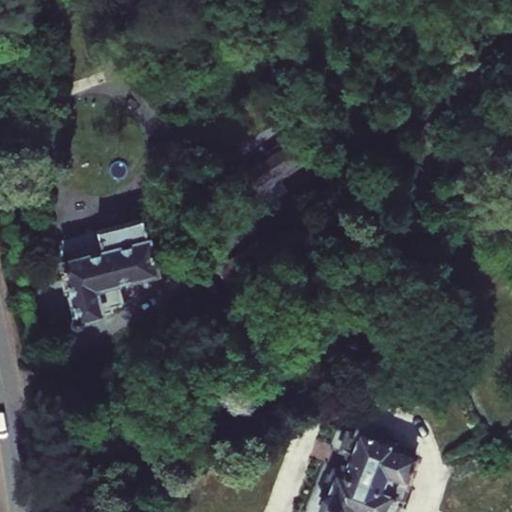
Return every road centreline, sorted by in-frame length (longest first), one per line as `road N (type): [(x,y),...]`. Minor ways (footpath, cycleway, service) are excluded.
road 1 (residential): [(511,20),(470,71),(401,237),(351,314),(274,368),(22,502)]
road 2 (secondary): [(22,502),(0,368)]
